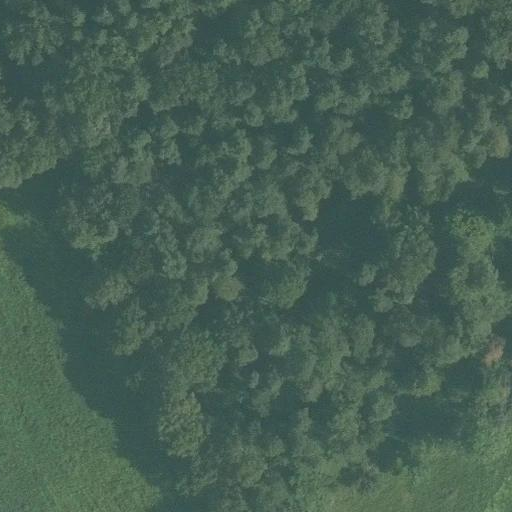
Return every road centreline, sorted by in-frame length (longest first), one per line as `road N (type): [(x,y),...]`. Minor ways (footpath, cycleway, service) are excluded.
road 1 (unclassified): [(50,92),(272,511)]
road 2 (unclassified): [(50,92),(221,0)]
